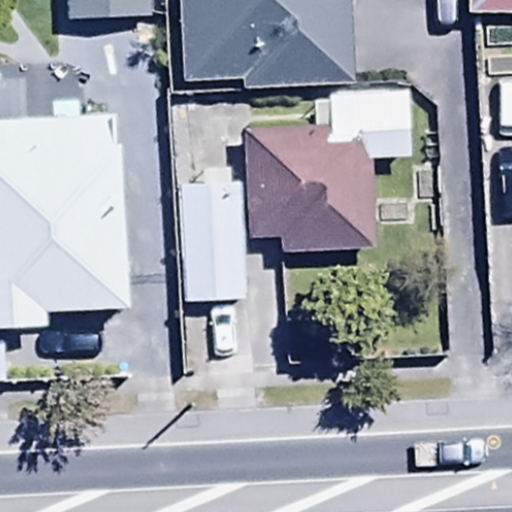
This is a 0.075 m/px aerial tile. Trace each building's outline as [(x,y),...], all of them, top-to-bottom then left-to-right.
[(151,25),(149,0),(63,0),(64,27),(151,25)] [(178,0),(185,93),(244,89),(245,97),(358,90),(352,0),(178,0)] [(511,21),(511,0),(467,0),(467,22),(511,21)] [(245,191),(178,194),(183,310),(248,307),(245,247),(275,245),(276,264),(377,259),(373,168),(412,166),(409,96),(328,100),(328,110),(315,111),(316,133),(243,136),(245,191)] [(111,121),(0,125),(0,337),(51,335),(51,317),(127,314),(121,144),(112,144),(111,121)]
